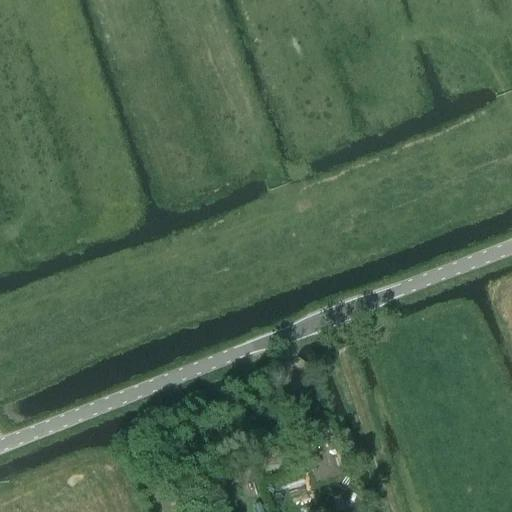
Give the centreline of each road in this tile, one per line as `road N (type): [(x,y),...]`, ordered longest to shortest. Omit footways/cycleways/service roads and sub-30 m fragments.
road 1 (track): [(0,381),(511,161)]
road 2 (tertiary): [(0,447),(511,248)]
road 3 (track): [(448,511),(370,303)]
